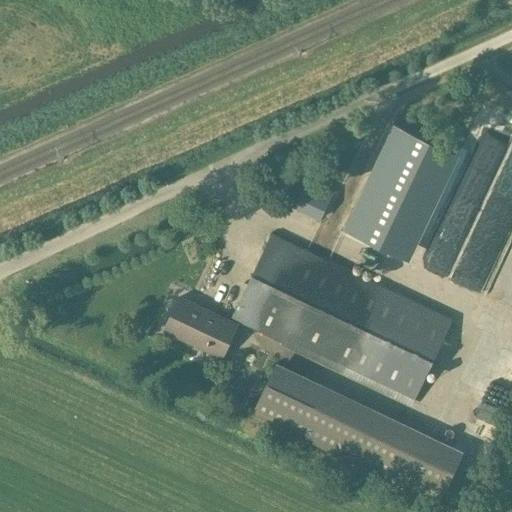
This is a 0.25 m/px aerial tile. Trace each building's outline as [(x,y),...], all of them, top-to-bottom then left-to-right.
[(394,125),(344,229),(395,253),(445,149),(394,125)] [(511,140),(504,160),(503,160),(495,180),(480,174),(480,175),(511,187),(511,184),(511,140)] [(293,204),(322,218),(335,191),(306,177),(293,204)] [(418,405),(457,319),(272,234),(231,321),(180,297),(164,330),(224,357),(239,323),(418,405)] [(464,452),(277,363),(252,418),(438,506),(464,452)]
